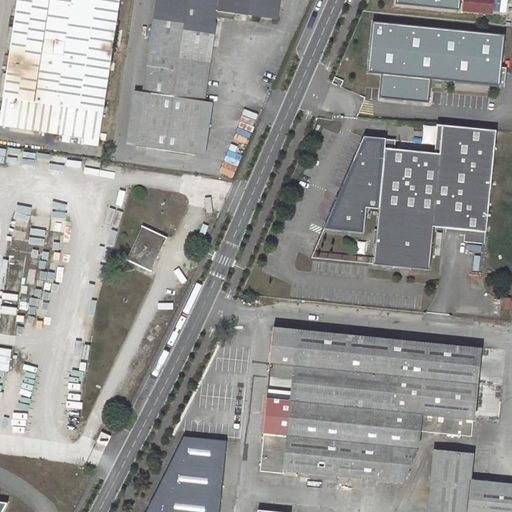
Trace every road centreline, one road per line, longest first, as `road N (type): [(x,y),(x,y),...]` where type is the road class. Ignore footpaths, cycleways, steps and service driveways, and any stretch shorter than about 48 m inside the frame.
road 1 (unclassified): [(337,0),(97,511)]
road 2 (unknown): [(511,105),(499,120),(481,120),(344,102),(315,192),(286,249),(286,274),(302,281),(439,295)]
road 3 (unknown): [(138,0),(123,103),(126,154),(210,163),(248,87)]
road 4 (unknown): [(203,189),(79,450)]
road 5 (unknown): [(84,188),(47,445)]
road 6 (unknown): [(247,488),(262,318)]
road 7 (unknown): [(84,188),(134,180),(203,189)]
